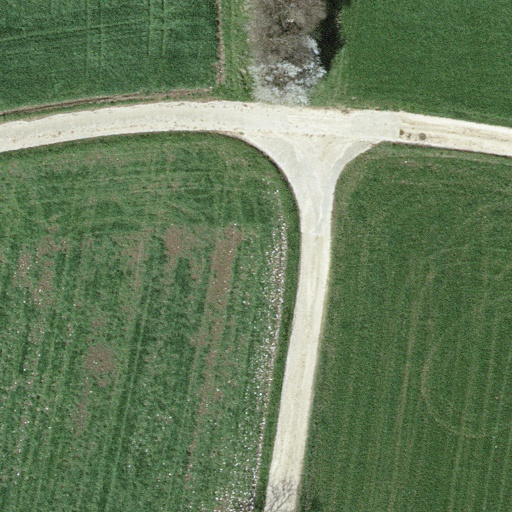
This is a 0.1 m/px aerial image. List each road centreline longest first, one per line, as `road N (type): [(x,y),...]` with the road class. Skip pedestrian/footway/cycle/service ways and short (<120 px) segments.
road 1 (track): [(511,151),(317,124),(121,123),(0,145)]
road 2 (track): [(278,511),(308,288),(317,124)]
